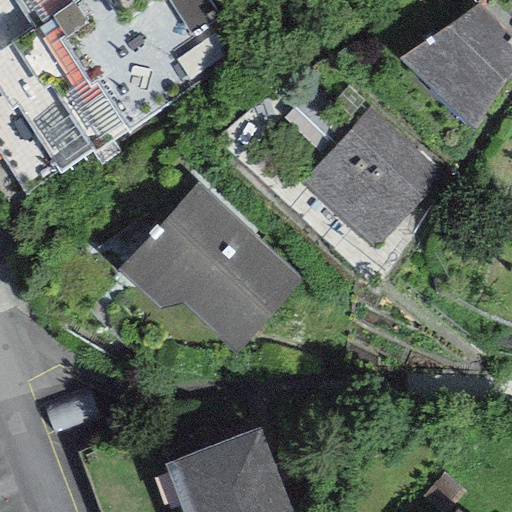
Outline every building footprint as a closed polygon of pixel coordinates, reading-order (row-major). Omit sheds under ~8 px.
[(77,103),(54,119),(72,147),(95,132),(102,143),(242,52),(218,16),(225,11),(217,0),(0,0),(0,45),(18,33),(49,80),(58,74),(77,103)] [(478,0),(412,48),(486,114),(511,73),(511,20),(489,0),(478,0)] [(383,243),(448,171),(372,103),(327,56),(314,63),(325,78),(300,106),(338,141),(307,175),(383,243)] [(130,258),(171,295),(195,290),(249,338),(310,272),(204,176),(130,258)] [(173,441),(181,462),(163,468),(178,511),(301,511),(264,408),(173,441)] [(492,511),(464,492),(469,486),(447,467),(428,489),(450,508),(446,511),(492,511)]
